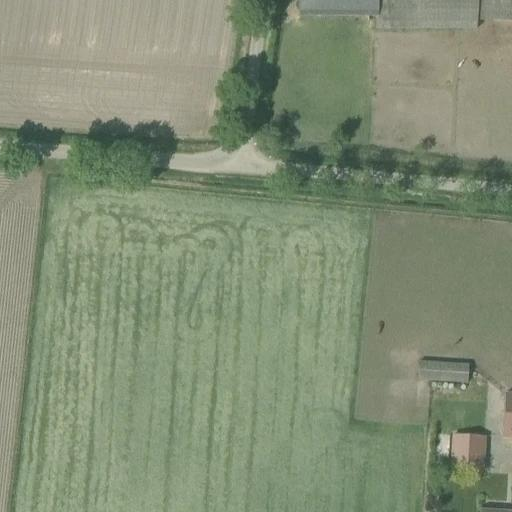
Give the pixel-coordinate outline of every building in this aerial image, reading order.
[(297,0),(298,17),(376,17),(376,0),(297,0)] [(511,0),(476,0),(475,20),(511,21),(511,0)] [(463,384),(464,365),(418,362),(417,381),(430,382),(463,384)] [(501,438),(511,438),(511,395),(504,395),(501,438)] [(454,433),(453,470),(487,471),(488,434),(454,433)]
